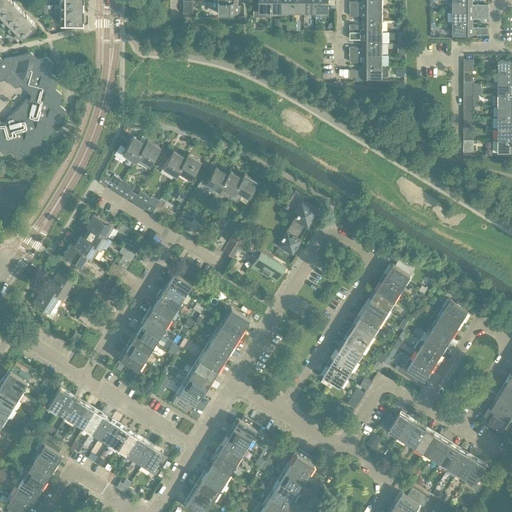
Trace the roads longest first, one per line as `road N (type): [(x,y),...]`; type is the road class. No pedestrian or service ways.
road 1 (residential): [(232,382),(325,232),(351,243),(373,260),(278,409)]
road 2 (tertiary): [(15,271),(88,148),(109,68),(110,0)]
road 3 (residential): [(460,429),(505,351),(502,337),(471,331),(425,409)]
road 4 (residential): [(82,377),(171,236)]
road 5 (residential): [(457,145),(458,48),(494,49)]
road 6 (residential): [(194,445),(82,377)]
road 7 (residential): [(342,449),(383,384),(425,409)]
